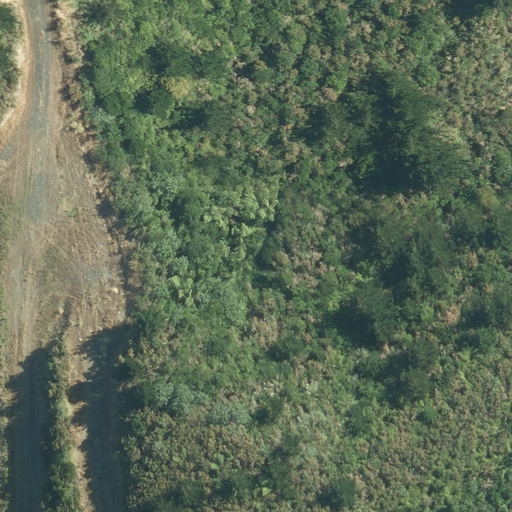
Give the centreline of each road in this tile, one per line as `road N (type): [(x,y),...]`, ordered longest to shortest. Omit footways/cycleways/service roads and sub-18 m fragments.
road 1 (track): [(16,511),(42,140),(26,0)]
road 2 (track): [(25,318),(91,511)]
